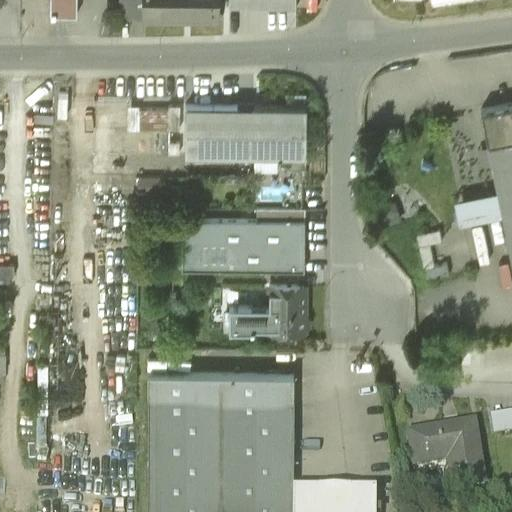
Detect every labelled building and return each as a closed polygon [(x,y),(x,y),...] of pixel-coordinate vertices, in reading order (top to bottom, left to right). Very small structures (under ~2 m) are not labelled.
[(51,0),(51,14),(77,14),(76,0),(51,0)] [(145,0),(145,17),(173,17),(173,13),(216,13),(215,0),(145,0)] [(229,0),(229,8),(296,8),(295,0),(229,0)] [(511,103),(481,109),(488,143),(511,137),(511,103)] [(306,106),(185,105),(185,152),(306,153),(306,106)] [(150,135),(149,154),(177,154),(178,136),(150,135)] [(511,137),(488,143),(511,260),(511,137)] [(305,208),(257,207),(257,219),(305,220),(305,208)] [(257,219),(183,219),(182,268),(304,269),(305,220),(257,219)] [(440,229),(416,233),(426,279),(449,274),(447,262),(434,264),(430,242),(442,240),(440,229)] [(304,284),(270,284),(270,305),(230,304),(229,328),(254,328),(254,325),(270,325),(269,329),(304,329),(304,327),(309,325),(309,317),(304,315),(304,284)] [(294,373),(148,372),(147,511),(292,511),(293,494),(294,373)] [(511,411),(492,415),(494,435),(511,432),(511,411)] [(474,427),(408,438),(413,469),(448,463),(453,493),(484,488),(474,427)] [(375,511),(375,495),(293,494),(292,511),(375,511)]
